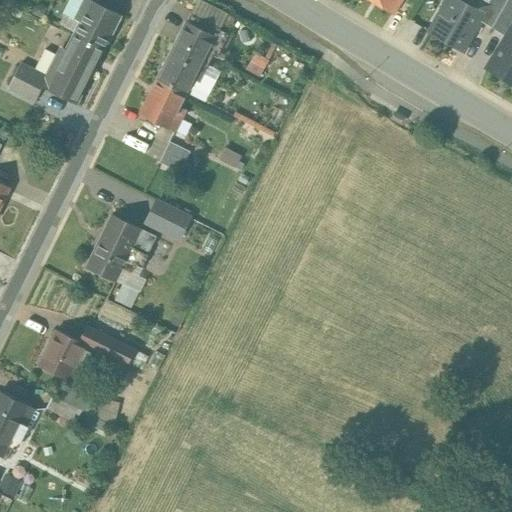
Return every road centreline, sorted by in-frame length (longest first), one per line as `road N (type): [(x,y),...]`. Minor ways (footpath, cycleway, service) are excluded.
road 1 (residential): [(161,0),(0,316)]
road 2 (secondary): [(511,130),(295,4)]
